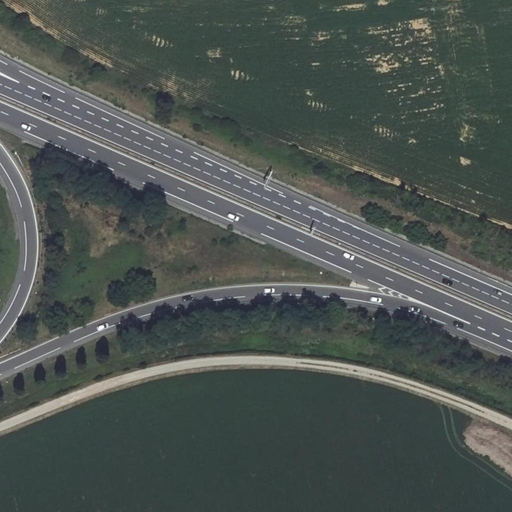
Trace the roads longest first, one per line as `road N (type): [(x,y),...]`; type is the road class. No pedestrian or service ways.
road 1 (trunk): [(511,304),(15,90)]
road 2 (track): [(511,424),(361,370),(252,359),(160,368),(0,425)]
road 3 (trunk): [(0,111),(475,315)]
road 4 (trunk): [(0,369),(151,308),(248,291),(361,295),(449,319),(475,315)]
road 5 (trunk): [(0,154),(33,222),(29,278),(0,334)]
